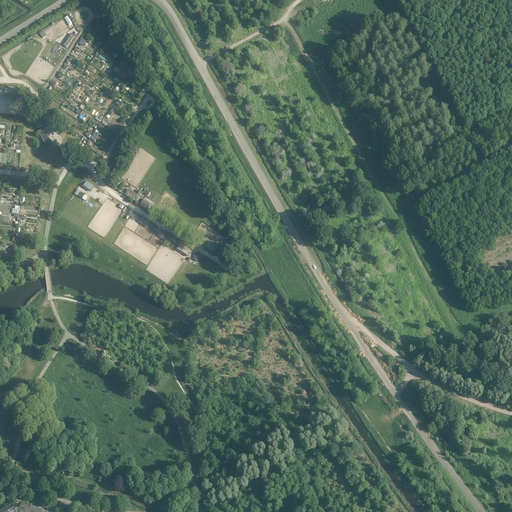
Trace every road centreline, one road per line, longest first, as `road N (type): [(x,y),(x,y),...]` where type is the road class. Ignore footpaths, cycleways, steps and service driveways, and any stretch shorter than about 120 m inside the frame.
road 1 (unclassified): [(347,319),(159,0)]
road 2 (unclassified): [(479,511),(395,393)]
road 3 (unclassified): [(56,184),(69,165),(26,84),(7,80)]
